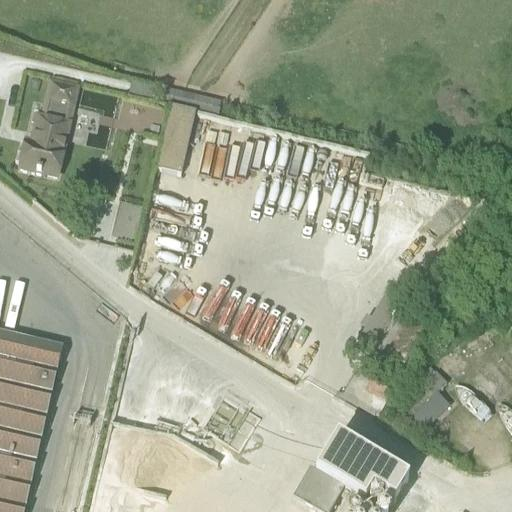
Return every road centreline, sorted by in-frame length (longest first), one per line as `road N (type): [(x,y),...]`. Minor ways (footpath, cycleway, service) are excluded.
road 1 (unclassified): [(0,199),(164,329),(487,511)]
road 2 (unknown): [(252,511),(325,351),(327,326),(305,281),(225,233)]
